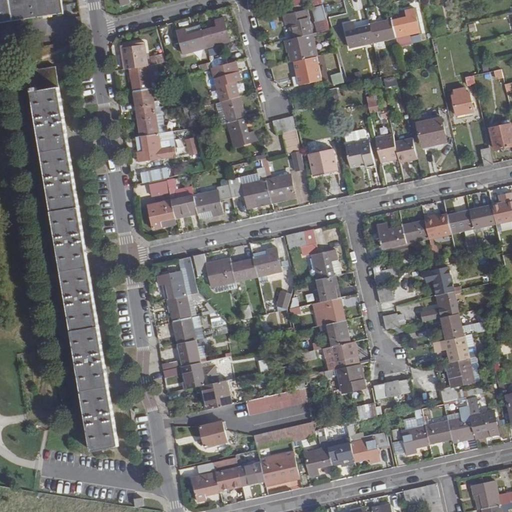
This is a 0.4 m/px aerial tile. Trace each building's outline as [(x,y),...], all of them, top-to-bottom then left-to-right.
[(0,0),(0,23),(64,14),(61,0),(0,0)] [(353,23),(344,25),(349,48),(374,43),(375,48),(385,46),(384,41),(396,38),(398,48),(411,45),(409,35),(419,33),(414,9),(405,11),(407,18),(355,30),(353,23)] [(302,76),(297,77),(299,86),(322,81),(307,11),(284,16),(286,26),(289,25),(292,39),(285,41),(287,53),(292,52),(295,62),(299,61),(302,76)] [(316,25),(318,33),(329,30),(325,17),(316,19),(317,25),(316,25)] [(188,35),(186,29),(176,32),(183,55),(230,42),(223,19),(214,21),(216,28),(202,32),(188,35)] [(200,26),(186,29),(188,35),(202,32),(200,26)] [(146,44),(119,48),(123,70),(130,69),(149,66),(146,44)] [(206,53),(195,56),(197,61),(208,58),(206,53)] [(149,57),(152,66),(166,62),(163,54),(149,57)] [(225,57),(211,61),(235,147),(258,141),(255,132),(249,134),(245,119),(246,118),(240,98),(239,97),(235,82),(241,80),(236,62),(227,64),(225,57)] [(331,76),(334,85),(344,83),(337,60),(330,62),(334,75),(331,76)] [(293,62),(297,77),(302,76),(299,61),(295,62),(293,62)] [(149,66),(130,69),(133,92),(152,89),(149,66)] [(502,69),(494,71),(496,79),(504,78),(502,69)] [(467,86),(475,84),(473,76),(465,78),(467,86)] [(59,87),(31,92),(92,451),(119,447),(115,424),(105,364),(95,307),(84,240),(74,180),(65,125),(59,87)] [(159,134),(152,89),(133,92),(137,116),(138,121),(140,137),(159,134)] [(452,96),(456,115),(473,112),(469,92),(464,93),(462,89),(454,91),(455,95),(452,96)] [(365,99),(369,111),(377,109),(373,97),(365,99)] [(292,153),(301,151),(293,117),(273,122),(276,135),(283,133),(287,154),(292,153)] [(441,119),(418,124),(423,147),(446,142),(441,119)] [(511,128),(511,124),(490,129),(495,151),(511,146),(511,128)] [(143,152),(137,153),(138,162),(141,184),(175,176),(171,148),(161,149),(160,141),(159,134),(140,137),(143,152)] [(417,158),(412,137),(394,141),(393,136),(375,140),(381,164),(390,162),(399,160),(399,162),(417,158)] [(194,137),(184,140),(189,156),(199,153),(194,137)] [(369,141),(346,146),(351,169),(361,166),(360,164),(365,163),(366,166),(375,164),(369,141)] [(481,150),(485,167),(493,165),(489,148),(481,150)] [(305,171),(301,151),(292,153),(297,172),(305,171)] [(338,174),(345,172),(340,151),(333,152),(338,174)] [(309,157),(314,179),(324,177),(330,175),(338,174),(333,152),(309,157)] [(309,157),(304,158),(309,180),(314,179),(309,157)] [(215,162),(208,164),(210,171),(216,169),(215,162)] [(189,211),(190,216),(198,214),(199,220),(223,214),(219,201),(246,195),(249,209),(295,198),(290,175),(272,179),(269,167),(257,170),(260,182),(244,186),(242,177),(229,180),(230,184),(217,187),(217,191),(179,199),(176,187),(169,189),(167,181),(145,186),(147,197),(170,192),(171,201),(148,206),(153,230),(177,224),(176,219),(175,214),(189,211)] [(433,238),(465,230),(474,229),(507,221),(508,227),(511,225),(511,201),(483,208),(484,212),(471,215),(458,218),(457,214),(426,221),(427,225),(414,227),(413,224),(403,226),(403,227),(389,230),(388,226),(388,223),(378,226),(383,249),(430,238),(434,257),(439,256),(437,245),(435,245),(433,238)] [(190,216),(189,211),(175,214),(176,219),(190,216)] [(319,252),(315,230),(287,236),(290,249),(308,245),(310,254),(319,252)] [(475,234),(470,235),(473,252),(486,251),(484,241),(477,243),(475,234)] [(397,249),(401,260),(410,257),(406,246),(397,249)] [(204,254),(193,256),(197,275),(208,272),(212,287),(215,287),(236,282),(237,288),(239,297),(245,296),(242,281),(283,272),(278,248),(267,251),(268,257),(254,260),(254,259),(232,264),(230,259),(207,264),(204,254)] [(313,344),(315,350),(333,347),(338,369),(341,383),(343,393),(367,388),(361,363),(356,365),(354,357),(358,356),(354,341),(351,342),(348,343),(345,330),(348,329),(344,311),(341,311),(338,299),(335,286),(338,285),(336,275),(333,262),(338,260),(336,250),(313,255),(323,302),(326,314),(328,324),(330,335),(332,344),(324,342),(313,344)] [(252,254),(254,259),(254,260),(268,257),(267,251),(252,254)] [(190,257),(179,260),(181,269),(185,268),(191,295),(192,295),(194,304),(205,301),(198,293),(190,257)] [(341,274),(338,260),(333,262),(336,275),(341,274)] [(464,336),(472,334),(484,332),(482,323),(462,327),(455,295),(462,293),(461,286),(453,287),(448,268),(426,273),(428,282),(434,281),(437,295),(441,294),(444,310),(440,310),(445,328),(448,327),(451,339),(447,340),(452,362),(446,364),(451,387),(441,389),(444,402),(497,390),(496,385),(486,387),(485,387),(458,393),(457,386),(475,382),(467,348),(464,336)] [(202,386),(206,385),(201,363),(196,340),(191,318),(186,296),(181,272),(158,277),(160,286),(167,285),(170,300),(169,300),(182,361),(178,362),(178,361),(162,364),(165,378),(179,375),(178,368),(183,367),(185,376),(189,375),(191,388),(202,386)] [(375,276),(377,287),(390,285),(395,280),(394,273),(389,274),(388,273),(375,276)] [(236,282),(215,287),(216,293),(237,288),(236,282)] [(391,288),(378,290),(381,303),(394,300),(391,288)] [(316,303),(319,303),(316,293),(301,296),(303,306),(316,303)] [(291,296),(281,294),(278,305),(288,308),(291,296)] [(191,295),(186,296),(191,318),(197,317),(194,304),(192,295),(191,295)] [(290,309),(292,316),(301,314),(300,307),(299,307),(297,298),(293,298),(290,309)] [(269,301),(263,302),(265,314),(272,312),(269,301)] [(326,314),(323,302),(319,303),(316,303),(319,316),(326,314)] [(249,306),(241,308),(244,320),(252,318),(249,306)] [(397,314),(384,316),(387,330),(401,327),(397,314)] [(222,316),(210,319),(212,328),(224,325),(222,316)] [(322,337),(330,335),(328,324),(320,326),(322,337)] [(475,346),(472,334),(464,336),(467,348),(475,346)] [(196,340),(201,363),(205,362),(201,343),(200,339),(196,340)] [(315,350),(301,354),(302,362),(317,358),(315,350)] [(231,356),(214,360),(216,370),(233,367),(231,356)] [(292,376),(302,374),(300,363),(290,366),(292,376)] [(336,378),(334,370),(325,372),(327,378),(327,379),(336,378)] [(307,382),(327,378),(325,372),(306,376),(307,382)] [(409,379),(375,386),(377,398),(412,391),(409,379)] [(207,410),(232,404),(227,380),(206,385),(202,386),(207,410)] [(295,390),(306,388),(304,382),(294,384),(295,390)] [(250,414),(309,402),(306,388),(295,390),(248,401),(250,414)] [(422,410),(415,411),(418,424),(421,423),(422,427),(403,432),(409,455),(417,453),(416,448),(430,445),(430,444),(462,437),(462,438),(475,436),(476,439),(491,436),(500,435),(494,411),(480,414),(476,397),(457,401),(461,418),(426,426),(422,410)] [(368,406),(371,418),(378,417),(376,405),(368,406)] [(222,422),(201,427),(206,448),(227,442),(224,430),(222,422)] [(255,436),(258,450),(317,436),(314,423),(255,436)] [(369,457),(370,460),(371,463),(381,461),(378,448),(389,446),(386,432),(374,435),(374,434),(365,436),(364,432),(356,433),(354,425),(348,426),(351,443),(305,454),(310,476),(319,474),(318,468),(333,465),(333,466),(342,465),(342,466),(356,463),(355,460),(369,457)] [(510,438),(507,425),(500,426),(503,439),(510,438)] [(393,440),(401,438),(398,428),(391,431),(393,440)] [(335,429),(325,431),(326,434),(320,435),(321,442),(328,441),(327,438),(337,436),(335,429)] [(221,490),(221,491),(265,481),(266,486),(301,478),(295,452),(260,460),(261,463),(193,478),(198,502),(207,500),(206,495),(206,493),(221,490)] [(236,458),(198,467),(200,474),(216,470),(216,468),(238,463),(236,458)] [(502,511),(501,506),(508,504),(509,509),(511,508),(511,494),(499,497),(496,482),(473,487),(478,510),(483,509),(483,511),(502,511)] [(442,511),(436,484),(403,492),(407,505),(427,501),(428,511),(442,511)]
